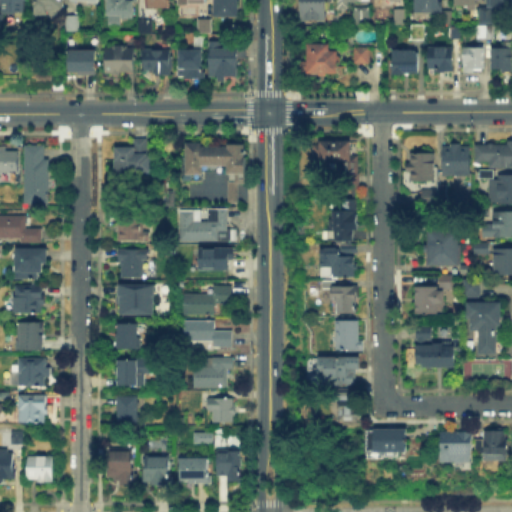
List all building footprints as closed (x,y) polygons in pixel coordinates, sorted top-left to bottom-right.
[(0,0),(27,0),(27,13),(4,13),(4,2),(0,2),(0,0)] [(36,0),(65,0),(65,12),(36,12),(36,0)] [(139,0),(139,2),(133,2),(133,18),(107,17),(107,0),(139,0)] [(149,0),(170,0),(170,8),(150,8),(149,0)] [(240,0),(241,18),(214,18),(214,0),(240,0)] [(300,20),(300,0),(327,0),(327,21),(300,20)] [(348,9),(339,9),(338,0),(362,0),(362,4),(348,4),(348,9)] [(440,0),(440,2),(442,2),(442,13),(416,12),(416,0),(440,0)] [(481,0),(481,8),(454,8),(454,0),(481,0)] [(478,22),(488,23),(489,6),(478,5),(478,22)] [(354,27),(354,6),(367,6),(367,27),(354,27)] [(444,21),(444,8),(453,8),(453,21),(444,21)] [(393,25),(393,9),(404,9),(404,25),(393,25)] [(69,31),(69,15),(82,15),(82,31),(69,31)] [(137,33),(137,19),(153,19),(153,33),(137,33)] [(199,34),(199,21),(213,21),(213,34),(199,34)] [(448,40),(448,25),(459,25),(459,41),(448,40)] [(479,39),(479,25),(492,25),(492,39),(479,39)] [(412,37),(412,26),(425,26),(425,37),(412,37)] [(330,43),(330,52),(338,52),(338,74),(308,74),(308,43),(330,43)] [(106,73),(106,44),(135,44),(135,73),(106,73)] [(354,64),(355,46),(374,46),(374,63),(370,63),(370,64),(354,64)] [(65,73),(65,47),(95,48),(94,73),(65,73)] [(210,76),(211,47),(239,47),(239,76),(210,76)] [(493,49),(503,49),(503,47),(511,47),(511,70),(493,70),(493,49)] [(429,48),(454,48),(454,72),(429,72),(429,48)] [(179,71),(179,49),(204,50),(204,71),(179,71)] [(171,70),(171,76),(154,76),(154,70),(143,70),(144,50),(171,50),(171,70)] [(464,50),(483,50),(482,72),(463,71),(464,50)] [(394,53),(418,53),(418,76),(394,76),(394,53)] [(148,136),(148,148),(151,148),(151,172),(116,172),(117,148),(133,148),(133,136),(148,136)] [(350,153),(358,153),(358,172),(360,172),(360,183),(343,183),(343,163),(318,162),(318,152),(318,141),(350,141),(350,153)] [(203,143),(203,146),(232,146),(232,144),(247,144),(247,181),(245,181),(245,183),(239,183),(239,202),(229,202),(229,170),(202,170),(202,180),(186,180),(186,145),(188,145),(188,143),(203,143)] [(45,144),(45,160),(50,160),(50,204),(25,204),(25,144),(45,144)] [(511,169),(489,169),(489,162),(476,162),(476,144),(511,144),(511,169)] [(1,173),(0,173),(0,147),(17,148),(17,169),(1,169),(1,173)] [(443,173),(443,147),(470,147),(470,173),(443,173)] [(411,156),(435,156),(435,181),(411,181),(411,156)] [(479,180),(479,170),(493,170),(493,180),(479,180)] [(499,178),(511,178),(511,205),(499,205),(499,178)] [(419,201),(419,187),(436,188),(436,201),(419,201)] [(164,205),(164,189),(175,189),(175,205),(164,205)] [(335,241),(331,240),(331,212),(335,212),(335,203),(355,203),(355,225),(349,225),(349,241),(335,241)] [(478,212),(478,204),(487,204),(487,212),(478,212)] [(200,209),(200,223),(207,223),(207,210),(227,210),(227,228),(236,228),(236,242),(181,241),(181,209),(200,209)] [(142,222),(142,229),(151,229),(151,240),(142,240),(142,241),(119,241),(119,213),(142,213),(142,222)] [(511,237),(494,237),(494,214),(511,214),(511,237)] [(0,236),(0,215),(22,215),(22,237),(0,236)] [(24,244),(24,231),(41,231),(41,244),(24,244)] [(428,231),(461,231),(460,266),(427,266),(428,231)] [(476,250),(476,242),(486,242),(486,250),(476,250)] [(337,279),(327,279),(327,255),(338,255),(338,254),(339,244),(358,244),(357,255),(355,255),(355,279),(337,279)] [(228,264),(228,268),(201,268),(201,246),(228,246),(228,264)] [(39,279),(15,279),(15,249),(48,250),(48,264),(43,264),(43,272),(39,272),(39,279)] [(511,275),(493,275),(494,250),(511,250),(511,275)] [(145,261),(145,278),(122,277),(122,260),(119,260),(119,251),(149,251),(149,261),(145,261)] [(463,272),(463,264),(471,264),(471,272),(463,272)] [(437,286),(437,274),(454,274),(454,286),(437,286)] [(463,279),(482,279),(482,298),(462,298),(463,279)] [(43,286),(43,314),(16,313),(16,301),(11,301),(11,292),(16,292),(17,286),(43,286)] [(416,316),(416,286),(445,286),(445,317),(416,316)] [(143,297),(143,312),(124,312),(124,297),(119,297),(119,287),(150,287),(150,297),(143,297)] [(358,302),(358,314),(338,314),(338,302),(332,302),(332,287),(359,287),(359,295),(358,295),(358,302)] [(231,288),(231,303),(216,303),(216,316),(186,316),(186,299),(213,299),(213,288),(231,288)] [(482,332),(471,332),(471,304),(501,304),(501,333),(498,333),(498,352),(482,352),(482,332)] [(20,351),(20,321),(44,322),(44,351),(20,351)] [(216,322),(216,331),(233,331),(233,348),(215,348),(215,341),(187,340),(187,322),(216,322)] [(336,350),(336,322),(361,322),(361,350),(336,350)] [(118,349),(118,325),(138,325),(138,350),(118,349)] [(416,339),(416,325),(433,325),(433,339),(416,339)] [(417,367),(417,344),(456,344),(456,367),(417,367)] [(229,387),(194,387),(194,367),(207,367),(207,355),(233,355),(233,369),(229,369),(229,387)] [(356,377),(356,385),(327,385),(327,377),(321,377),(321,357),(362,357),(362,368),(358,368),(358,377),(356,377)] [(45,359),(45,369),(50,369),(50,378),(45,378),(45,385),(15,384),(15,359),(45,359)] [(146,374),(146,385),(121,385),(121,378),(119,378),(119,361),(151,361),(151,374),(146,374)] [(340,390),(358,390),(359,398),(355,398),(355,414),(341,414),(340,390)] [(119,423),(119,396),(139,397),(139,423),(119,423)] [(19,423),(19,397),(47,397),(47,423),(19,423)] [(234,400),(234,422),(212,422),(212,411),(208,411),(208,399),(234,400)] [(20,429),(6,429),(6,448),(20,447),(20,429)] [(386,432),(386,429),(407,429),(407,451),(398,451),(398,458),(369,458),(369,432),(386,432)] [(438,429),(438,460),(469,459),(469,429),(438,429)] [(195,442),(195,433),(214,433),(214,430),(232,430),(232,446),(214,446),(214,442),(195,442)] [(485,461),(485,432),(510,432),(510,461),(485,461)] [(0,449),(14,449),(14,469),(17,469),(17,480),(14,480),(14,482),(0,482),(0,449)] [(115,479),(115,470),(110,470),(110,450),(132,450),(132,471),(131,471),(131,484),(119,484),(119,479),(115,479)] [(217,478),(217,452),(241,452),(241,478),(217,478)] [(51,480),(51,485),(40,484),(40,480),(29,479),(29,455),(55,455),(55,480),(51,480)] [(165,479),(165,485),(158,485),(152,485),(152,479),(146,479),(146,457),(168,457),(168,478),(165,479)] [(183,459),(208,459),(208,483),(191,483),(191,480),(183,480),(183,459)]
